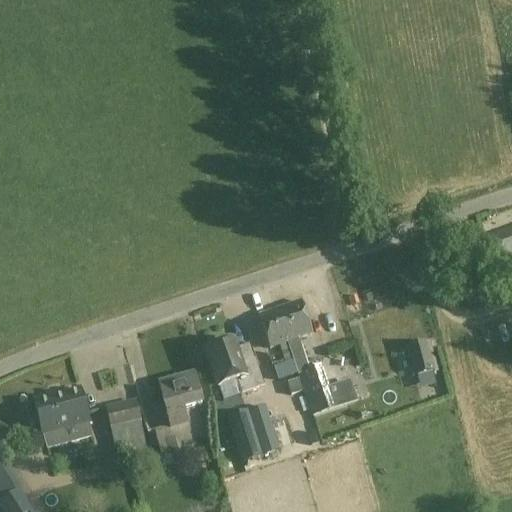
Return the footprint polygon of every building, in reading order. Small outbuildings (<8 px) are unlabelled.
[(511,257),(511,227),(492,235),(503,262),(511,257)] [(302,304),(260,317),(268,343),(270,351),(280,348),(285,364),(293,361),(298,375),(308,372),(302,354),(298,340),(312,335),(302,304)] [(493,339),(511,334),(508,321),(490,325),(493,339)] [(265,387),(256,360),(242,365),(234,340),(206,349),(219,388),(237,382),(242,395),(265,387)] [(426,343),(407,348),(415,378),(434,373),(426,343)] [(329,390),(322,367),(308,372),(298,375),(312,417),(348,406),(341,386),(329,390)] [(202,405),(195,378),(160,387),(171,427),(188,423),(185,410),(202,405)] [(90,425),(88,419),(81,390),(34,403),(34,406),(28,407),(32,422),(38,420),(43,437),(90,425)] [(112,434),(143,426),(137,401),(105,409),(112,434)] [(224,441),(233,468),(277,453),(270,434),(274,433),(266,409),(250,414),(248,410),(226,418),(233,438),(224,441)] [(313,425),(300,431),(308,447),(321,441),(313,425)] [(119,458),(147,452),(143,432),(115,439),(119,458)] [(58,451),(79,447),(77,433),(56,437),(58,451)] [(162,433),(148,437),(155,461),(169,457),(162,433)] [(187,454),(190,465),(203,461),(200,450),(187,454)] [(32,511),(0,459),(0,507),(3,511),(32,511)]
